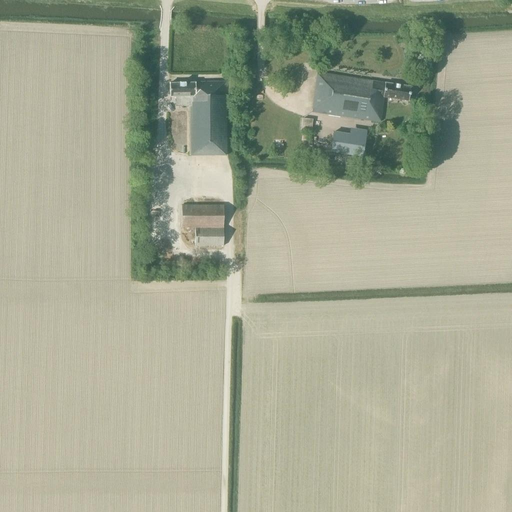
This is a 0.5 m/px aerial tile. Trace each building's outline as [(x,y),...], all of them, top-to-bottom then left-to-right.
[(408,101),(410,88),(317,73),(311,112),(380,123),(383,98),(408,101)] [(227,106),(232,106),(232,82),(169,83),(169,97),(175,97),(175,107),(189,107),(189,156),(227,155),(227,106)] [(310,132),(312,120),(302,119),(301,130),(310,132)] [(362,157),(365,137),(333,132),(330,152),(362,157)] [(223,247),(223,206),(181,206),(181,228),(194,228),(194,246),(223,247)]
